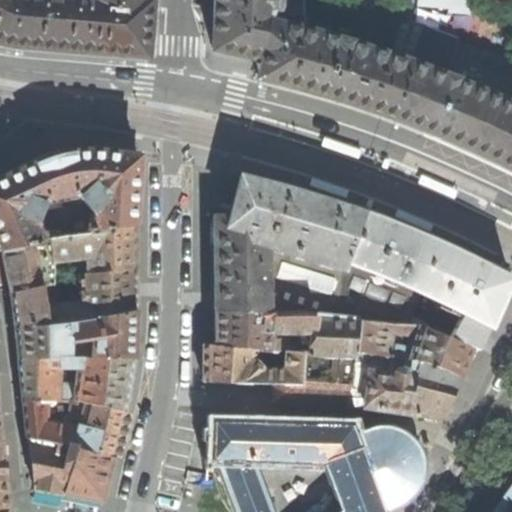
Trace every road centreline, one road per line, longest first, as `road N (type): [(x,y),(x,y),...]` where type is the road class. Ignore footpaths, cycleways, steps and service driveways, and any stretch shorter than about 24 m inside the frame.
road 1 (residential): [(180,90),(171,354),(140,511)]
road 2 (tertiary): [(180,90),(310,115),(511,196)]
road 3 (tertiary): [(38,70),(180,90)]
road 4 (residential): [(442,511),(511,394)]
